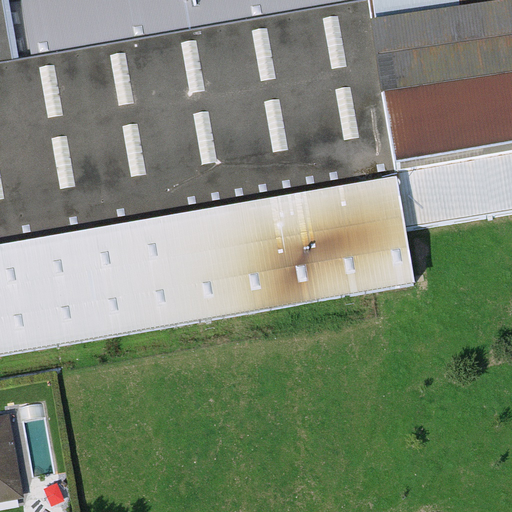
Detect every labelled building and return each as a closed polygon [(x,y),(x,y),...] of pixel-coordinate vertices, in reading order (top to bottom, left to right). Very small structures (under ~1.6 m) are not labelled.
[(0,0),(0,72),(18,69),(7,0),(0,0)] [(511,10),(375,32),(385,101),(511,81),(511,10)] [(0,367),(419,295),(368,13),(0,79),(0,367)] [(511,82),(385,101),(412,231),(511,215),(511,82)] [(10,419),(0,421),(0,509),(26,504),(10,419)]
